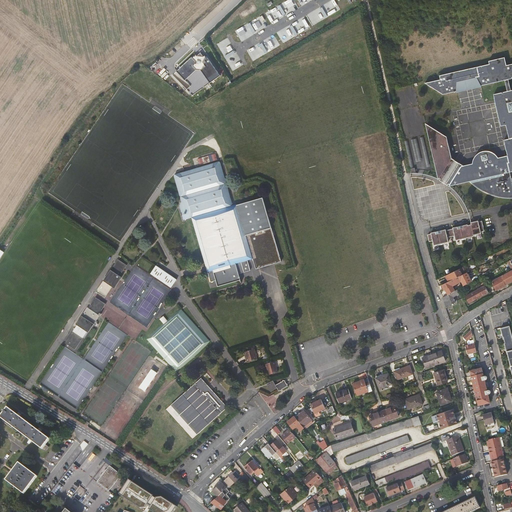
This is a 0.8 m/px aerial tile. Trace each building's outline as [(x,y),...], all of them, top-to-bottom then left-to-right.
[(277,7),(283,16),(285,14),(280,5),(277,7)] [(320,9),(325,19),(328,17),(322,8),(320,9)] [(247,25),(253,34),(255,32),(250,23),(247,25)] [(197,62),(192,57),(177,71),(186,80),(197,70),(193,65),(197,62)] [(504,81),(508,80),(511,80),(511,78),(511,65),(506,67),(504,58),(489,62),(489,65),(477,68),(478,71),(472,73),(471,70),(465,71),(458,73),(459,76),(454,77),(453,74),(440,77),(440,81),(425,84),(444,96),(457,93),(458,84),(476,79),(480,87),(504,81)] [(458,84),(457,93),(480,87),(476,79),(458,84)] [(409,107),(405,90),(399,91),(403,109),(409,107)] [(511,90),(510,91),(507,92),(493,95),(496,106),(503,105),(505,114),(498,116),(500,127),(506,126),(509,140),(503,141),(507,156),(498,158),(496,155),(492,153),(487,152),(482,152),(478,154),(475,158),(472,162),(471,164),(463,166),(452,159),(449,146),(444,147),(441,134),(427,125),(438,181),(449,188),(470,183),(473,186),(481,191),(490,196),(501,199),(511,199),(511,179),(511,173),(511,90)] [(496,106),(498,116),(505,114),(503,105),(496,106)] [(422,133),(416,109),(413,110),(418,134),(422,133)] [(410,136),(415,135),(410,111),(404,112),(410,136)] [(406,137),(401,113),(397,114),(403,138),(406,137)] [(419,138),(426,168),(430,167),(423,137),(419,138)] [(416,162),(421,161),(416,139),(411,140),(416,162)] [(410,170),(411,170),(413,169),(407,141),(403,142),(410,170)] [(214,160),(213,154),(203,156),(204,163),(214,160)] [(217,287),(240,280),(238,273),(236,270),(242,268),(243,272),(250,270),(246,259),(249,258),(250,259),(252,257),(255,268),(280,261),(262,198),(232,206),(233,203),(227,184),(225,184),(225,181),(227,181),(220,160),(174,174),(180,195),(181,194),(182,196),(181,197),(182,201),(180,207),(184,220),(192,218),(210,283),(215,281),(217,287)] [(472,223),(472,224),(475,236),(482,234),(481,233),(485,232),(482,222),(479,223),(478,221),(472,223)] [(475,236),(472,224),(468,225),(468,224),(464,225),(465,228),(462,229),(464,239),(475,236)] [(464,239),(462,229),(458,230),(458,227),(453,228),(454,229),(450,230),(451,237),(455,236),(456,241),(464,239)] [(448,238),(451,237),(450,230),(446,231),(446,230),(441,231),(442,234),(439,235),(442,245),(449,243),(448,238)] [(434,247),(442,245),(439,235),(436,235),(435,232),(431,234),(431,235),(428,236),(430,243),(433,242),(434,247)] [(122,276),(121,275),(129,262),(122,256),(98,291),(106,297),(113,286),(115,287),(122,276)] [(152,273),(171,288),(176,279),(157,265),(152,273)] [(460,269),(445,276),(447,282),(463,275),(460,269)] [(506,284),(511,279),(511,270),(492,282),(496,290),(506,284)] [(461,281),(464,286),(468,283),(464,275),(463,275),(447,282),(442,285),(444,290),(445,289),(447,288),(448,290),(449,292),(454,290),(451,283),(456,281),(457,283),(461,281)] [(488,292),(484,286),(465,297),(468,303),(488,292)] [(442,298),(446,310),(452,307),(451,305),(453,305),(455,303),(452,298),(456,295),(457,296),(460,294),(458,289),(447,295),(442,298)] [(103,313),(101,312),(107,304),(97,297),(90,307),(88,306),(77,322),(78,324),(66,341),(76,348),(87,332),(89,332),(99,316),(101,317),(103,313)] [(206,347),(210,341),(181,310),(172,314),(167,319),(164,316),(160,320),(163,324),(148,339),(177,371),(206,347)] [(511,338),(509,326),(500,328),(502,337),(503,337),(505,344),(504,344),(506,352),(507,352),(511,367),(510,367),(511,373),(511,338)] [(473,336),(471,329),(463,337),(467,341),(473,336)] [(468,354),(477,352),(475,343),(466,345),(468,354)] [(244,352),(248,364),(258,360),(254,348),(244,352)] [(423,357),(427,368),(446,362),(443,351),(423,357)] [(266,364),(269,375),(278,373),(274,361),(266,364)] [(395,371),(398,380),(413,374),(409,366),(395,371)] [(489,403),(481,368),(470,371),(478,406),(489,403)] [(482,368),(481,368),(489,403),(490,402),(488,394),(489,394),(490,393),(491,393),(490,390),(488,390),(487,390),(485,380),(486,380),(487,379),(488,377),(487,376),(485,376),(484,376),(482,368)] [(434,373),(438,385),(447,382),(443,370),(434,373)] [(376,378),(380,389),(392,384),(388,374),(376,378)] [(199,434),(228,407),(203,378),(188,391),(173,404),(199,434)] [(368,390),(372,388),(370,384),(366,385),(364,380),(353,384),(357,395),(368,391),(368,390)] [(279,391),(288,387),(285,381),(276,385),(274,381),(271,382),(272,383),(268,385),(271,392),(277,388),(279,391)] [(336,393),(340,403),(352,399),(348,389),(336,393)] [(452,402),(447,389),(437,392),(441,405),(452,402)] [(405,400),(409,409),(423,404),(420,394),(405,400)] [(313,402),(314,403),(312,405),(311,405),(316,413),(326,408),(322,400),(318,402),(317,400),(313,402)] [(422,407),(424,413),(431,411),(429,405),(422,407)] [(399,417),(395,407),(370,416),(374,426),(399,417)] [(30,444),(32,441),(33,442),(37,445),(46,452),(49,448),(47,446),(46,445),(50,439),(41,432),(43,430),(40,427),(38,430),(20,416),(22,414),(19,412),(17,414),(8,408),(6,411),(5,410),(3,412),(4,413),(1,417),(12,426),(20,432),(24,435),(30,440),(28,443),(30,444)] [(457,424),(453,410),(437,415),(440,422),(442,429),(457,424)] [(312,420),(304,411),(296,417),(304,427),(312,420)] [(492,413),(487,414),(483,415),(485,425),(494,423),(492,413)] [(304,427),(296,417),(295,416),(288,422),(294,429),(296,428),(300,432),(305,428),(304,427)] [(421,425),(418,416),(409,419),(368,433),(328,446),(325,449),(325,450),(327,452),(317,460),(327,472),(337,464),(331,457),(334,453),(333,452),(414,425),(414,427),(421,425)] [(355,434),(351,420),(333,426),(337,439),(355,434)] [(279,437),(281,434),(275,427),(272,429),(279,437)] [(293,438),(295,436),(290,430),(282,436),(288,442),(291,439),(292,441),(294,439),(293,438)] [(348,464),(411,441),(408,435),(346,458),(348,464)] [(453,456),(465,451),(459,436),(451,439),(450,436),(443,438),(444,442),(447,441),(453,456)] [(499,437),(486,440),(492,462),(503,459),(504,459),(499,437)] [(325,439),(319,443),(322,449),(329,446),(325,439)] [(278,440),(271,446),(279,455),(285,462),(291,456),(278,440)] [(84,441),(81,446),(83,451),(89,444),(84,441)] [(397,464),(435,449),(433,443),(395,457),(395,456),(370,466),(372,472),(397,462),(397,464)] [(273,454),(276,457),(279,455),(271,446),(270,445),(267,447),(263,450),(270,457),(273,454)] [(312,460),(313,459),(314,458),(308,450),(306,453),(312,460)] [(325,450),(316,458),(317,460),(327,452),(325,450)] [(456,468),(467,464),(464,455),(453,459),(453,460),(456,467),(456,468)] [(492,462),(491,462),(494,477),(507,474),(503,459),(492,462)] [(251,474),(258,468),(252,460),(245,466),(251,474)] [(300,461),(291,469),(295,474),(305,466),(300,461)] [(403,478),(404,478),(431,468),(429,461),(401,472),(400,472),(375,482),(378,487),(403,478)] [(25,493),(37,477),(34,474),(26,468),(19,463),(14,470),(13,472),(12,473),(6,480),(24,494),(25,493)] [(338,467),(337,464),(327,472),(329,475),(338,467)] [(108,492),(121,476),(109,467),(97,483),(108,492)] [(304,479),(311,487),(323,477),(317,469),(304,479)] [(241,478),(235,472),(224,481),(230,488),(241,478)] [(417,474),(418,476),(406,481),(409,489),(426,481),(423,472),(417,474)] [(346,484),(342,475),(333,482),(336,489),(346,484)] [(355,490),(369,484),(366,476),(351,482),(355,490)] [(147,508),(154,496),(129,480),(120,494),(141,508),(147,508)] [(221,482),(212,490),(217,497),(228,489),(230,488),(224,481),(222,483),(221,482)] [(262,482),(256,487),(266,498),(272,493),(262,482)] [(387,488),(391,495),(405,489),(402,482),(387,488)] [(286,499),(290,503),(299,496),(291,486),(281,495),(285,499),(286,499)] [(228,489),(217,497),(212,502),(222,510),(230,499),(227,495),(230,492),(228,489)] [(314,502),(324,494),(323,490),(313,497),(314,502)] [(358,511),(359,511),(358,510),(353,498),(350,491),(345,493),(354,511),(358,511)] [(368,505),(378,501),(374,493),(364,497),(368,505)] [(163,497),(157,498),(150,510),(153,511),(174,511),(177,507),(163,497)] [(317,509),(314,502),(313,497),(306,502),(308,506),(305,507),(306,511),(311,511),(317,509)] [(445,511),(471,511),(480,508),(475,498),(445,511)] [(242,502),(234,509),(236,511),(249,511),(250,511),(242,502)] [(345,511),(342,503),(330,507),(332,511),(345,511)]
